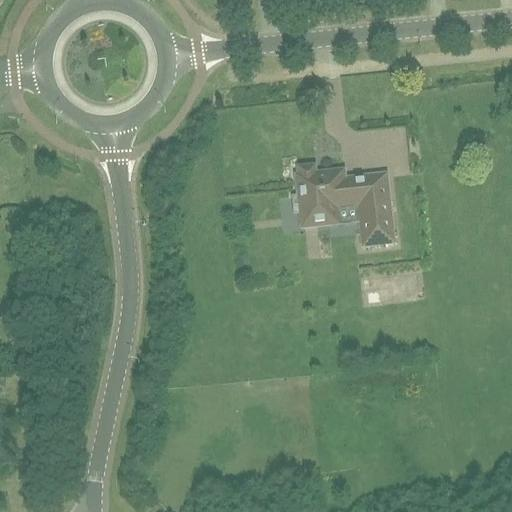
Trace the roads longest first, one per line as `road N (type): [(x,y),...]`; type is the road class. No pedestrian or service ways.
road 1 (secondary): [(112,125),(126,277),(93,511)]
road 2 (unclassified): [(511,19),(166,56)]
